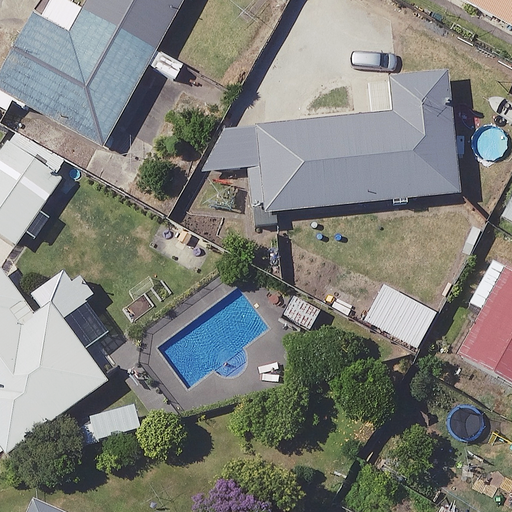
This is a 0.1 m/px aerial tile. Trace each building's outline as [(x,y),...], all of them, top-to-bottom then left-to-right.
[(184,63),(156,47),(181,0),(90,0),(87,7),(72,0),(37,0),(0,69),(0,90),(103,145),(147,63),(176,78),(184,63)] [(511,0),(465,0),(511,25),(511,0)] [(456,197),(450,75),(396,78),(398,113),(223,122),(205,166),(250,163),(253,222),(276,221),(275,207),(456,197)] [(69,165),(13,128),(0,147),(0,231),(18,244),(69,165)] [(511,194),(501,215),(511,221),(511,194)] [(64,269),(32,292),(2,251),(0,252),(0,440),(7,451),(108,377),(87,349),(111,332),(64,269)] [(511,271),(490,259),(468,300),(485,310),(461,353),(511,381),(511,271)] [(439,310),(382,280),(362,318),(418,348),(439,310)] [(76,511),(26,489),(15,511),(76,511)]
